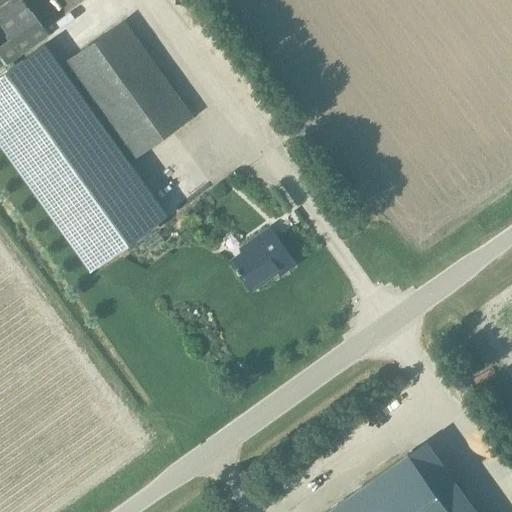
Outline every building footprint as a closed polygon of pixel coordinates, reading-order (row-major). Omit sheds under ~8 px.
[(52,21),(38,39),(47,46),(61,28),(52,21)] [(118,149),(111,139),(109,140),(125,164),(191,117),(123,22),(67,62),(126,144),(118,149)] [(164,218),(109,140),(42,47),(0,76),(0,140),(92,269),(164,218)] [(280,274),(295,264),(270,229),(241,250),(243,253),(231,262),(250,290),(278,271),(280,274)] [(449,511),(408,454),(326,511),(449,511)]
